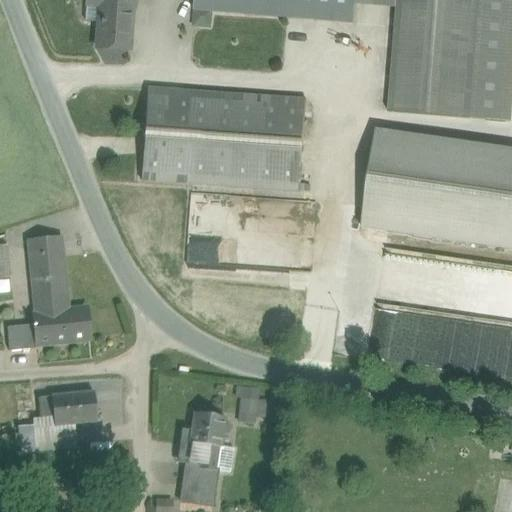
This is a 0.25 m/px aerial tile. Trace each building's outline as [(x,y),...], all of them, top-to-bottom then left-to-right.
[(88,0),(87,24),(99,25),(100,21),(126,22),(132,23),(133,10),(135,10),(135,0),(88,0)] [(356,0),(195,0),(195,11),(354,24),(356,6),(356,0)] [(356,0),(356,6),(398,9),(398,0),(356,0)] [(398,0),(398,9),(389,113),(470,120),(479,0),(398,0)] [(511,107),(511,0),(479,0),(470,120),(511,123),(511,107)] [(126,22),(100,21),(99,25),(98,50),(130,53),(130,51),(124,50),(126,22)] [(308,102),(149,91),(142,183),(302,194),(308,102)] [(511,151),(376,131),(362,229),(511,250),(511,151)] [(318,205),(192,196),(190,230),(315,239),(318,205)] [(315,239),(190,230),(187,266),(313,275),(315,239)] [(64,240),(29,244),(30,260),(65,256),(64,240)] [(8,247),(0,248),(0,280),(12,280),(8,247)] [(511,266),(413,254),(406,307),(376,304),(373,330),(389,332),(400,329),(408,360),(411,331),(427,327),(426,341),(425,339),(422,366),(475,373),(500,367),(499,366),(487,364),(484,352),(498,348),(502,349),(511,346),(511,330),(511,326),(511,325),(511,266)] [(65,256),(30,260),(36,318),(71,314),(65,256)] [(36,318),(36,327),(38,347),(40,346),(91,341),(88,312),(71,314),(36,318)] [(36,327),(8,330),(11,354),(40,351),(40,346),(38,347),(36,327)] [(244,391),(238,429),(258,432),(260,419),(267,421),(269,406),(262,405),(263,394),(244,391)] [(95,394),(52,397),(54,417),(56,428),(73,427),(98,424),(95,394)] [(54,417),(52,397),(44,398),(46,418),(54,417)] [(227,420),(195,416),(193,431),(191,445),(205,447),(201,470),(187,467),(182,504),(214,509),(219,472),(217,472),(220,450),(222,450),(227,420)] [(56,428),(54,417),(46,418),(36,419),(37,427),(38,444),(38,452),(76,450),(73,427),(56,428)] [(0,446),(38,444),(37,427),(20,428),(20,436),(0,437),(0,446)] [(178,466),(187,467),(201,470),(205,447),(191,445),(193,431),(184,429),(178,466)] [(220,450),(217,472),(219,472),(231,474),(234,452),(222,450),(220,450)] [(511,511),(511,485),(496,483),(489,511),(511,511)]
